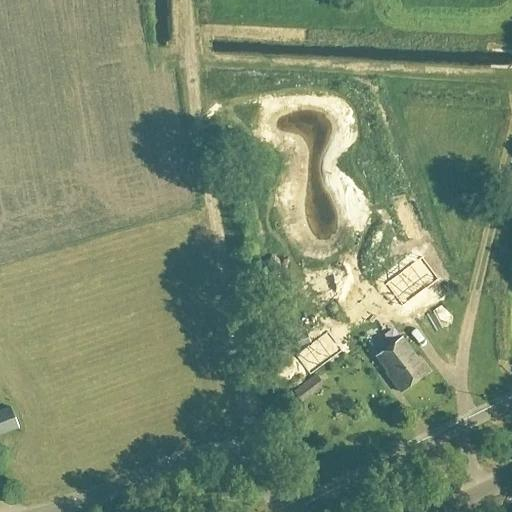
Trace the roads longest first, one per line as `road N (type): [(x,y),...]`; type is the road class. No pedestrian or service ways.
road 1 (track): [(185,0),(203,172),(249,410),(238,457)]
road 2 (unclassified): [(52,511),(173,465),(225,454),(267,480),(286,511)]
